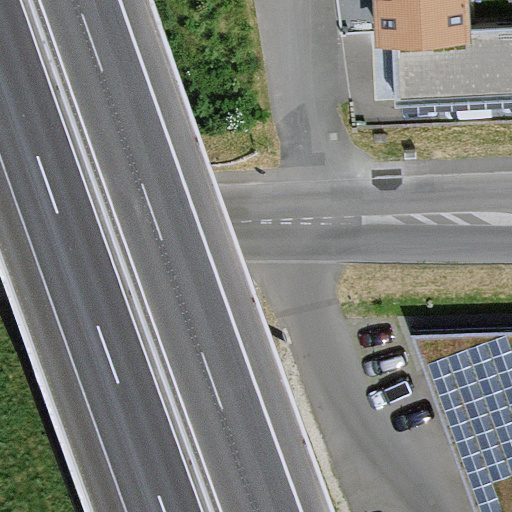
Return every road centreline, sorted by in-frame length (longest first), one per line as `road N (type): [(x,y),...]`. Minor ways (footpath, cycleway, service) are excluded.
road 1 (motorway): [(264,511),(82,0)]
road 2 (secondary): [(511,218),(0,229)]
road 3 (motorway): [(0,65),(157,511)]
